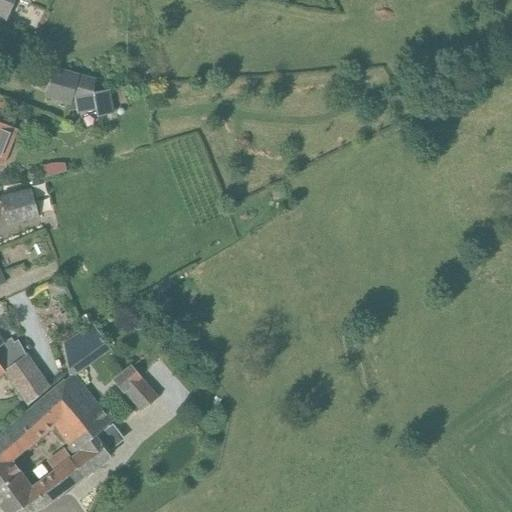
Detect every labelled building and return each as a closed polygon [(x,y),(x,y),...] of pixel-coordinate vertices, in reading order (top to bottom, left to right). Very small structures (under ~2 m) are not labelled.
[(0,0),(0,18),(6,21),(13,0),(0,0)] [(71,104),(73,95),(79,75),(53,68),(45,97),(71,104)] [(79,75),(73,95),(94,92),(95,79),(90,78),(79,75)] [(76,109),(78,114),(97,109),(99,117),(111,114),(107,90),(94,92),(73,95),(71,104),(68,112),(76,109)] [(0,163),(3,164),(16,130),(0,123),(0,120),(7,106),(0,102),(0,163)] [(7,224),(39,216),(32,189),(0,197),(7,224)] [(80,317),(86,328),(94,323),(89,313),(80,317)] [(63,344),(70,380),(76,376),(83,370),(64,344),(63,344)] [(3,370),(4,372),(28,406),(50,386),(27,354),(25,355),(3,370)] [(123,392),(125,390),(141,378),(130,366),(114,380),(123,392)] [(123,438),(110,423),(111,422),(76,376),(70,380),(40,406),(52,424),(54,423),(74,455),(86,475),(110,456),(107,452),(123,438)] [(157,398),(141,378),(125,390),(142,411),(157,398)] [(0,483),(20,470),(13,460),(52,424),(40,406),(0,439),(0,483)] [(86,475),(74,455),(71,457),(64,449),(47,462),(53,470),(31,486),(43,506),(86,475)] [(28,511),(43,506),(31,486),(20,470),(0,483),(0,503),(6,511),(14,511),(22,507),(25,511),(28,511)]
